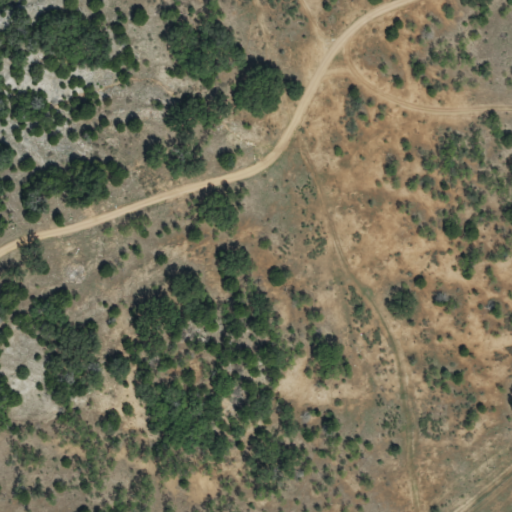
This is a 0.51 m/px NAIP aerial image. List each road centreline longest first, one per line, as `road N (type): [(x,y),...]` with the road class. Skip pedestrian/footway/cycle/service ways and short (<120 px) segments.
road 1 (residential): [(284,8),(284,78),(308,163),(343,198),(348,238),(423,398),(440,511)]
road 2 (residential): [(511,130),(418,128),(328,18),(279,0)]
